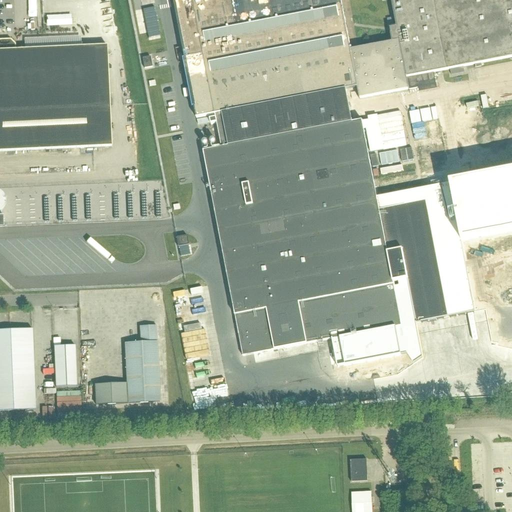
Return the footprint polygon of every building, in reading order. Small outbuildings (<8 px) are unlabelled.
[(511,0),(174,0),(195,107),(197,118),(198,118),(198,119),(216,115),(223,149),(204,152),(243,357),(245,357),(254,355),(317,343),(332,340),(337,368),(407,355),(414,365),(423,359),(416,324),(449,318),(475,313),(462,244),(463,243),(475,241),(511,233),(511,172),(474,180),(452,184),(377,198),(362,122),(352,124),(346,90),(358,88),(360,100),(409,90),(431,86),(430,82),(428,74),(434,73),(442,72),(511,57),(511,0)] [(138,14),(143,13),(149,38),(161,35),(155,6),(137,10),(138,14)] [(72,26),(72,15),(66,15),(66,13),(47,13),(47,26),(72,26)] [(14,51),(14,45),(9,41),(0,41),(0,152),(111,147),(106,46),(14,51)] [(143,70),(152,68),(150,58),(141,59),(143,70)] [(410,111),(411,130),(418,129),(418,122),(438,120),(437,109),(410,111)] [(426,130),(414,132),(417,147),(442,143),(438,123),(425,125),(426,130)] [(188,246),(186,237),(176,239),(178,248),(188,246)] [(160,403),(156,326),(139,327),(140,343),(124,344),(126,384),(94,386),(95,406),(127,404),(160,403)] [(10,351),(33,350),(32,330),(9,331),(10,351)] [(0,351),(10,351),(9,331),(0,331),(0,351)] [(55,388),(76,387),(74,346),(54,347),(55,388)] [(11,371),(33,370),(33,350),(10,351),(11,371)] [(0,371),(11,371),(10,351),(0,351),(0,371)] [(12,391),(34,390),(33,370),(11,371),(12,391)] [(0,391),(12,391),(11,371),(0,371),(0,391)] [(12,391),(13,412),(35,411),(34,390),(12,391)] [(0,412),(13,412),(12,391),(0,391),(0,412)] [(82,406),(82,392),(58,393),(58,407),(82,406)] [(368,482),(367,460),(350,461),(351,483),(368,482)] [(371,511),(371,498),(371,493),(351,494),(351,511),(371,511)]
